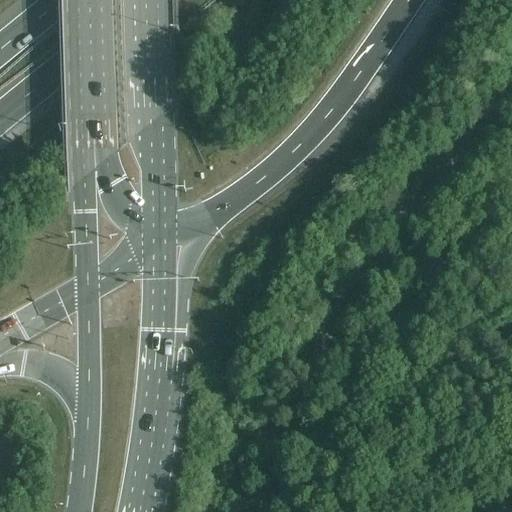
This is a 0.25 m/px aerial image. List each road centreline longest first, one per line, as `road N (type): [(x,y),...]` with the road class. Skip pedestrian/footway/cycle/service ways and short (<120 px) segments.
road 1 (motorway): [(158,247),(231,204),(295,152),(412,0)]
road 2 (primary): [(137,511),(158,331),(158,247)]
road 3 (primary): [(158,247),(152,0)]
road 4 (motorway): [(0,119),(147,0)]
road 5 (primary): [(84,121),(88,292)]
road 6 (motorway): [(84,121),(128,213),(158,247)]
road 7 (primary): [(81,0),(84,121)]
